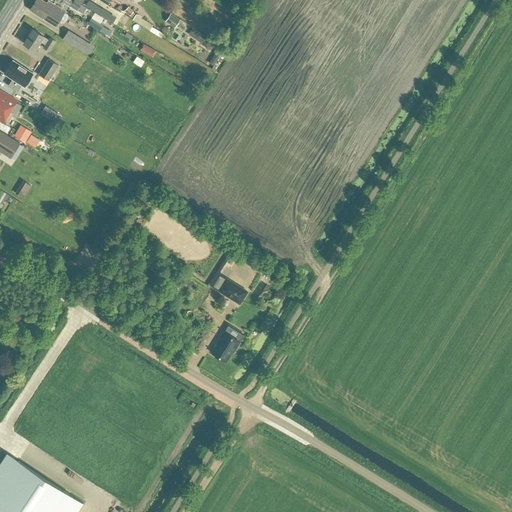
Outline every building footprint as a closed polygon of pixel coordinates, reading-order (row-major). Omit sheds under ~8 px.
[(46,3),(42,0),(35,0),(29,9),(56,26),(59,21),(62,23),(64,22),(68,16),(67,14),(64,12),(65,11),(48,1),(46,3)] [(82,4),(75,0),(58,0),(63,3),(64,2),(78,11),(84,14),(88,8),(82,5),(82,4)] [(101,7),(98,12),(106,17),(109,12),(101,7)] [(111,30),(103,25),(103,24),(100,22),(103,17),(95,12),(88,23),(100,30),(100,29),(109,34),(111,30)] [(170,13),(165,21),(174,27),(179,19),(170,13)] [(48,39),(44,36),(32,29),(23,43),(35,51),(41,42),(45,44),(43,47),(49,51),(56,41),(50,36),(48,39)] [(62,39),(90,56),(95,47),(67,31),(62,39)] [(143,44),(140,49),(151,56),(155,51),(143,44)] [(49,81),(58,65),(48,58),(38,74),(49,81)] [(32,72),(12,59),(4,73),(12,78),(7,85),(17,91),(21,84),(24,86),(32,72)] [(0,121),(2,123),(17,100),(0,89),(0,121)] [(25,141),(29,135),(18,128),(14,134),(25,141)] [(0,151),(11,158),(20,143),(0,130),(0,151)] [(31,134),(27,142),(34,146),(39,139),(31,134)] [(24,146),(20,144),(16,151),(20,153),(24,146)] [(137,184),(132,180),(127,187),(132,190),(137,184)] [(57,272),(72,281),(79,270),(64,261),(57,272)] [(229,297),(236,285),(224,278),(217,289),(229,297)] [(210,352),(226,362),(232,351),(233,352),(241,340),(224,329),(216,341),(217,341),(210,352)] [(76,511),(83,502),(18,459),(2,484),(0,482),(0,511),(76,511)]
